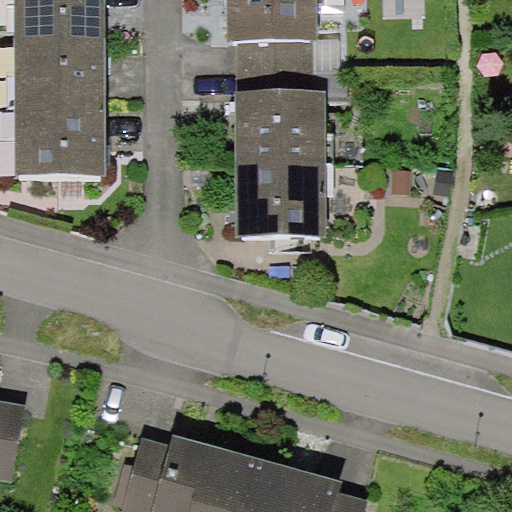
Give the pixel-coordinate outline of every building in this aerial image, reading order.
[(3,0),(4,182),(90,182),(89,0),(3,0)] [(314,0),(215,0),(216,245),(316,245),(314,0)] [(26,406),(0,401),(0,478),(13,481),(26,406)] [(340,479),(171,431),(167,445),(149,511),(330,511),(336,492),(340,479)] [(123,511),(149,511),(167,445),(140,438),(120,511),(123,511)] [(365,511),(369,501),(336,492),(330,511),(365,511)]
